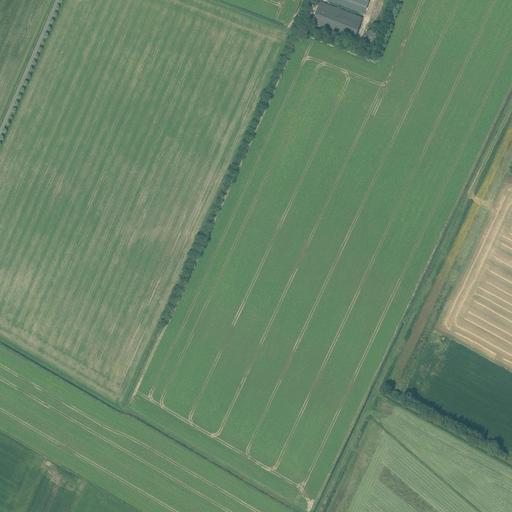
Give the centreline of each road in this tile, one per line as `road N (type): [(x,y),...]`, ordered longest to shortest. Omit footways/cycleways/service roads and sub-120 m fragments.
road 1 (track): [(320,511),(511,105)]
road 2 (unclassified): [(0,132),(57,0)]
